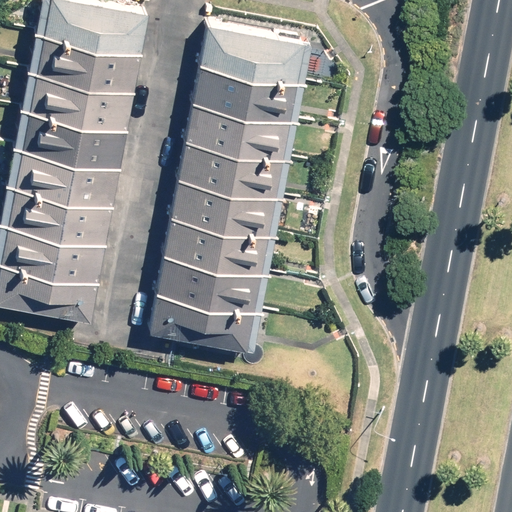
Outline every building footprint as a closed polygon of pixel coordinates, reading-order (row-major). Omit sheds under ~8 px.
[(141,4),(120,0),(34,0),(30,25),(134,43),(141,4)] [(306,40),(202,21),(195,61),(299,80),(306,40)] [(134,43),(30,25),(23,63),(127,82),(134,43)] [(299,80),(195,61),(188,99),(292,118),(299,80)] [(127,82),(23,63),(16,101),(120,120),(127,82)] [(292,118),(188,99),(181,137),(285,156),(292,118)] [(120,120),(16,101),(9,139),(113,158),(120,120)] [(285,156),(181,137),(174,176),(278,195),(285,156)] [(113,158),(9,139),(2,176),(106,195),(113,158)] [(106,195),(2,176),(1,180),(0,179),(0,216),(99,234),(106,195)] [(278,195),(174,176),(167,213),(271,232),(278,195)] [(271,232),(167,213),(160,252),(264,271),(271,232)] [(99,234),(0,216),(0,255),(92,273),(99,234)] [(264,271),(160,252),(153,290),(257,309),(264,271)] [(92,273),(0,255),(0,295),(85,311),(92,273)] [(257,309),(153,290),(146,329),(250,348),(257,309)]
